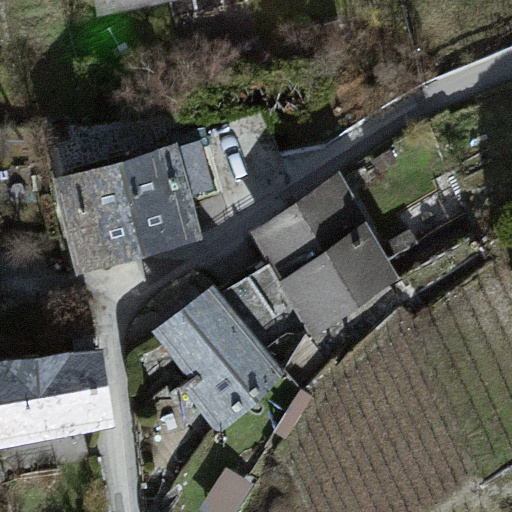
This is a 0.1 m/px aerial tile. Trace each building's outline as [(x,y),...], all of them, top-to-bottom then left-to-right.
[(86,0),(91,23),(199,0),(227,0),(230,10),(276,0),(86,0)] [(168,132),(46,169),(75,263),(197,225),(168,132)] [(243,242),(305,339),(391,283),(329,187),(243,242)] [(206,280),(143,334),(186,383),(169,397),(214,448),(292,381),(206,280)] [(88,337),(0,352),(0,438),(103,421),(88,337)] [(227,511),(241,484),(214,472),(197,511),(199,511),(227,511)]
